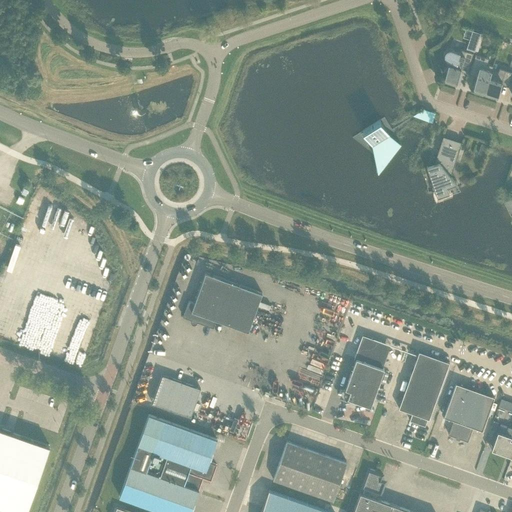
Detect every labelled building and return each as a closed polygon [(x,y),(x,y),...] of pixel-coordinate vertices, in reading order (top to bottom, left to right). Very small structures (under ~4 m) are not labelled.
[(473,30),(468,46),(476,49),(481,33),(473,30)] [(449,61),(448,63),(444,76),(446,76),(445,78),(454,81),(455,79),(457,80),(461,68),(467,70),(466,73),(473,53),(460,49),(459,52),(452,50),(450,49),(447,50),(445,52),(444,54),(444,56),(445,58),(446,60),(449,61)] [(493,66),(491,65),(487,64),(488,58),(475,54),(469,74),(470,74),(470,71),(477,73),(473,85),(475,86),(474,87),(483,90),(483,89),(485,89),(491,70),(492,70),(493,66)] [(491,70),(485,89),(487,90),(487,91),(495,94),(496,93),(498,93),(502,81),(508,83),(507,86),(508,86),(511,72),(499,68),(498,72),(492,70),(491,70)] [(428,120),(431,111),(422,108),(413,114),(413,115),(417,116),(428,120)] [(388,133),(380,120),(363,131),(372,145),(378,173),(401,144),(389,134),(388,133)] [(443,136),(441,142),(434,164),(427,166),(437,196),(449,192),(447,186),(456,183),(451,176),(462,142),(443,136)] [(24,193),(28,187),(23,183),(19,189),(24,193)] [(248,331),(262,293),(205,273),(194,302),(189,300),(183,316),(191,319),(190,321),(192,324),(194,324),(196,324),(197,321),(213,327),(216,320),(248,331)] [(370,406),(384,368),(382,367),(390,345),(362,335),(354,357),(356,358),(342,396),(370,406)] [(419,351),(399,408),(412,413),(410,420),(425,425),(427,418),(429,419),(449,362),(419,351)] [(190,416),(200,388),(162,374),(152,403),(190,416)] [(482,430),(494,397),(456,383),(444,416),(453,420),(448,434),(467,441),(473,427),(482,430)] [(217,439),(163,419),(149,414),(119,496),(162,511),(190,511),(199,489),(197,489),(201,476),(211,480),(216,464),(209,461),(217,439)] [(511,427),(508,426),(505,434),(498,431),(491,449),(511,457),(511,456),(511,427)] [(0,511),(25,511),(49,446),(0,428),(0,511)] [(333,500),(347,462),(287,440),(273,479),(333,500)] [(359,494),(353,511),(415,511),(376,498),(382,480),(380,480),(382,475),(368,470),(361,489),(364,490),(362,495),(359,494)] [(330,511),(269,490),(260,511),(330,511)]
